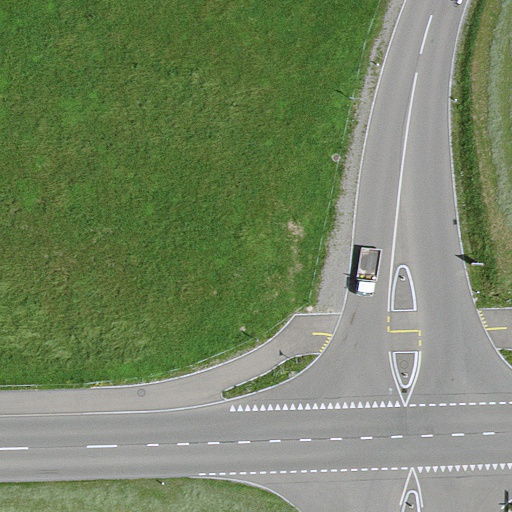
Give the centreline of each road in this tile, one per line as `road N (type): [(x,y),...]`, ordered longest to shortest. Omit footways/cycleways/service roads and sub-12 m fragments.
road 1 (tertiary): [(436,0),(396,182),(403,433)]
road 2 (secondary): [(403,433),(0,445)]
